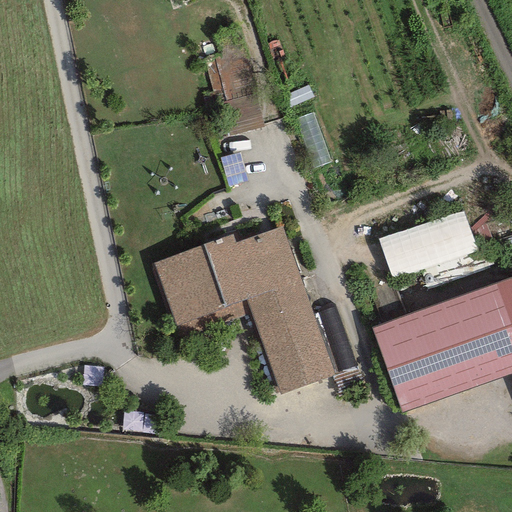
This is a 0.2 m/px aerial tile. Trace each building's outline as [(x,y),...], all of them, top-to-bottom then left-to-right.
[(224,102),(227,129),(264,124),(261,98),(224,102)] [(464,204),(379,233),(394,275),(478,245),(464,204)] [(276,221),(166,265),(190,323),(238,306),(277,401),(338,378),(276,221)] [(511,277),(375,323),(405,411),(511,375),(511,277)] [(124,429),(149,429),(149,410),(124,410),(124,429)]
